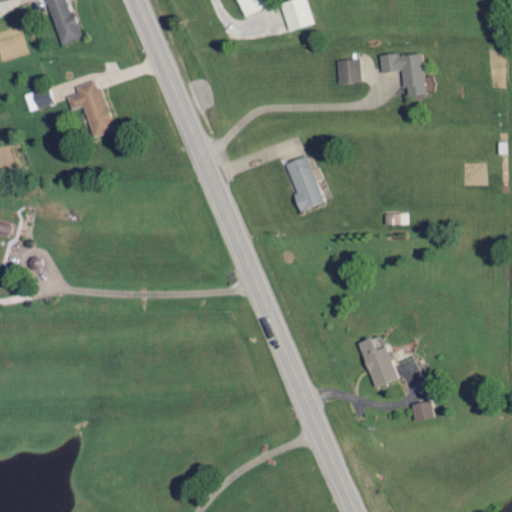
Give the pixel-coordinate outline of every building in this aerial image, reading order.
[(43,0),(58,45),(78,38),(65,0),(43,0)] [(259,0),(233,0),(240,17),(263,8),(259,0)] [(285,0),(277,3),(286,31),(310,23),(303,0),(285,0)] [(422,95),(419,52),(377,54),(378,72),(399,70),(400,96),(422,95)] [(335,83),(357,83),(357,59),(335,59),(335,83)] [(112,132),(96,80),(74,86),(76,93),(65,96),(69,110),(80,107),(90,138),(112,132)] [(22,94),(28,111),(53,103),(47,86),(22,94)] [(321,201),(302,155),(279,164),(298,211),(321,201)] [(395,379),(383,346),(373,349),(369,337),(355,342),(371,388),(395,379)] [(409,407),(413,421),(430,416),(426,402),(409,407)]
